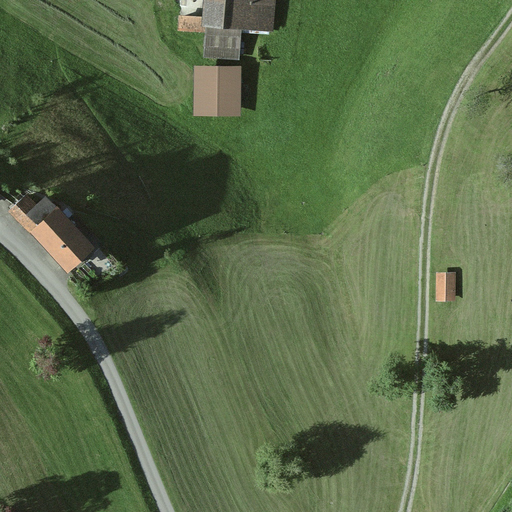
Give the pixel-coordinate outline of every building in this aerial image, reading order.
[(209,0),(205,60),(241,62),(243,34),(278,36),(280,0),(209,0)] [(184,18),(205,20),(207,4),(186,2),(184,18)] [(242,74),(197,74),(197,120),(242,119),(242,74)] [(92,246),(50,203),(40,213),(24,196),(10,209),(68,269),(92,246)] [(458,269),(439,269),(439,297),(458,297),(458,269)]
